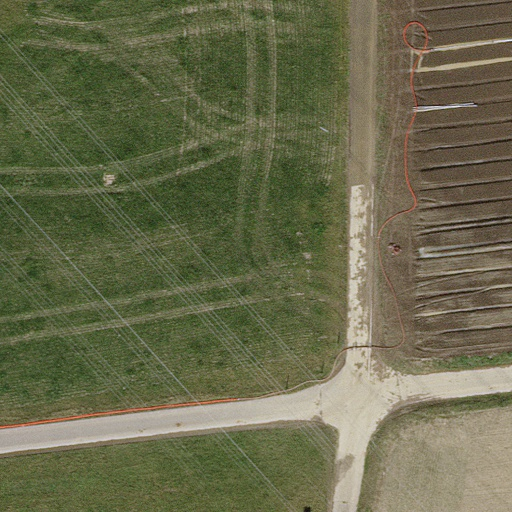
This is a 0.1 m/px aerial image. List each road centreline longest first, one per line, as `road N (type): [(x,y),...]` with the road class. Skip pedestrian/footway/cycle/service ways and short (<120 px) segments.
road 1 (track): [(365,0),(356,405)]
road 2 (track): [(356,405),(0,446)]
road 3 (track): [(356,405),(511,385)]
